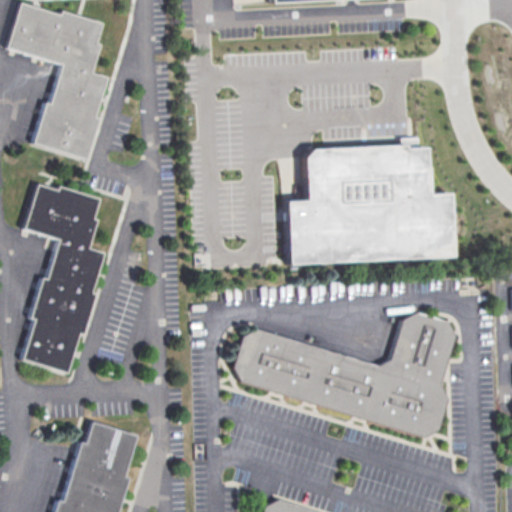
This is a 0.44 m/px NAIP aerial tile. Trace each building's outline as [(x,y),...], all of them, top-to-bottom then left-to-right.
[(0,48),(14,2),(54,14),(55,10),(94,22),(88,41),(94,43),(85,71),(102,76),(90,115),(94,117),(80,160),(26,144),(39,102),(43,103),(55,65),(0,48)] [(443,192),(422,193),(420,146),(412,146),(412,137),(395,137),(395,144),(298,148),(300,200),(280,200),(282,263),(446,256),(443,192)] [(31,182),(51,188),(52,185),(92,197),(86,217),(91,219),(82,247),(99,252),(87,291),(91,292),(78,336),(73,334),(62,373),(16,359),(28,319),(24,318),(36,279),(40,280),(53,240),(17,229),(31,182)] [(239,334),(230,365),(236,379),(420,435),(435,427),(443,397),(436,383),(450,333),(444,321),(412,311),(398,320),(386,359),(375,364),(253,328),(239,334)] [(133,433),(88,420),(82,442),(76,440),(60,501),(54,499),(50,511),(114,511),(124,477),(121,476),(133,433)] [(259,511),(262,505),(274,499),(320,511),(259,511)]
